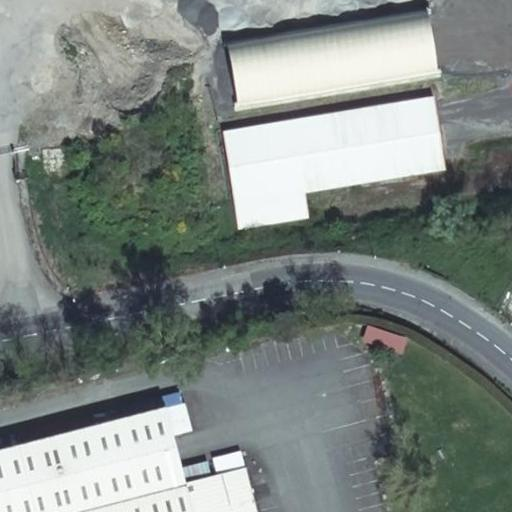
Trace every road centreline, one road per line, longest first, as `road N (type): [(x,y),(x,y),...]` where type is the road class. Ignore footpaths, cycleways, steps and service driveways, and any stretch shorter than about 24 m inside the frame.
road 1 (residential): [(0,340),(330,279),(415,296),(484,333),(511,359)]
road 2 (unknown): [(0,130),(18,336)]
